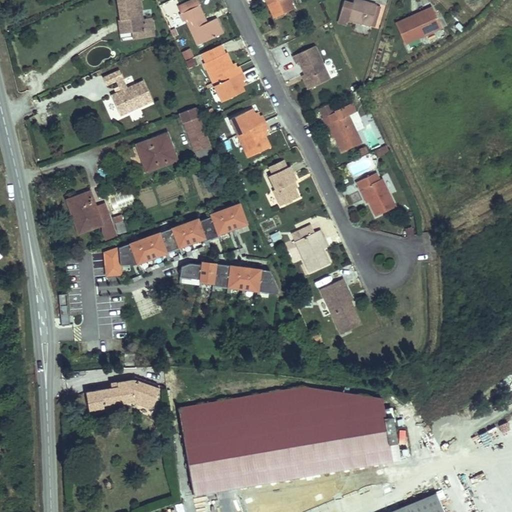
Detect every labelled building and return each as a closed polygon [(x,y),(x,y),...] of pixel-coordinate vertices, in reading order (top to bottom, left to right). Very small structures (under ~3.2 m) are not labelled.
[(140,0),(116,0),(120,20),(123,20),(124,33),(132,32),(144,30),(145,37),(155,36),(152,17),(143,19),(140,0)] [(192,0),(186,3),(189,10),(199,5),(196,0),(192,0)] [(265,0),(274,18),(277,16),(269,0),(265,0)] [(269,0),(277,16),(294,8),(289,0),(269,0)] [(348,19),(370,26),(376,5),(359,0),(353,0),(352,5),(344,2),(340,16),(348,19)] [(197,45),(223,33),(216,18),(207,22),(199,5),(189,10),(186,3),(179,6),(197,45)] [(376,5),(370,26),(374,27),(380,6),(376,5)] [(395,23),(405,44),(441,28),(432,7),(425,10),(426,12),(415,17),(414,15),(395,23)] [(338,22),(346,25),(348,19),(340,16),(338,22)] [(455,26),(461,32),(465,29),(458,22),(455,26)] [(133,39),(145,37),(144,30),(132,32),(133,39)] [(223,44),(200,54),(204,63),(227,52),(223,44)] [(315,46),(293,56),(297,63),(299,62),(305,74),(311,87),(330,79),(315,46)] [(183,52),(186,58),(192,55),(189,49),(183,52)] [(204,63),(215,85),(242,73),(238,66),(237,67),(234,68),(232,65),(227,52),(204,63)] [(186,61),(189,68),(195,65),(193,58),(186,61)] [(111,95),(121,116),(153,101),(143,80),(127,87),(119,70),(103,77),(107,85),(116,81),(119,86),(121,90),(116,93),(111,95)] [(215,85),(222,101),(244,91),(242,85),(240,82),(243,80),(245,80),(242,73),(215,85)] [(302,75),(308,88),(311,87),(305,74),(302,75)] [(319,108),(323,117),(335,112),(335,111),(331,103),(319,108)] [(356,112),(352,103),(335,111),(335,112),(323,117),(323,118),(326,125),(329,124),(335,136),(342,152),(362,142),(349,115),(356,112)] [(180,113),(184,122),(198,117),(195,107),(180,113)] [(230,119),(237,135),(264,122),(261,115),(259,116),(257,117),(255,114),(252,108),(230,119)] [(184,122),(194,150),(209,145),(198,117),(184,122)] [(237,135),(248,157),(270,147),(264,134),(263,131),(266,130),(267,129),(264,122),(237,135)] [(326,125),(332,138),(335,136),(329,124),(326,125)] [(373,127),(363,131),(371,148),(380,144),(373,127)] [(144,156),(149,170),(177,160),(167,133),(137,144),(141,157),(144,156)] [(194,150),(198,160),(212,155),(209,145),(194,150)] [(375,150),(378,156),(383,153),(381,147),(375,150)] [(273,190),(280,205),(299,197),(295,188),(292,182),(296,180),(290,166),(287,168),(284,161),(270,167),(273,174),(269,176),(275,189),(273,190)] [(369,176),(372,183),(379,180),(376,172),(369,176)] [(369,176),(356,182),(360,190),(362,188),(369,201),(376,216),(395,207),(382,178),(379,180),(372,183),(369,176)] [(360,190),(366,203),(369,201),(362,188),(360,190)] [(76,214),(73,215),(79,233),(101,224),(102,232),(105,240),(116,236),(104,204),(95,207),(90,192),(71,198),(76,214)] [(67,200),(73,215),(76,214),(71,198),(67,200)] [(232,228),(247,223),(240,203),(225,208),(232,228)] [(225,208),(211,214),(212,216),(219,235),(218,233),(232,228),(225,208)] [(113,218),(116,226),(123,223),(121,216),(113,218)] [(212,216),(199,221),(205,238),(206,240),(219,235),(212,216)] [(198,218),(185,223),(192,243),(205,238),(199,221),(198,218)] [(116,226),(118,233),(126,231),(123,223),(116,226)] [(185,223),(172,228),(179,247),(192,243),(185,223)] [(233,231),(235,236),(236,235),(235,230),(248,225),(247,223),(232,228),(233,231)] [(295,241),(309,272),(329,263),(322,249),(318,239),(323,237),(320,230),(314,232),(311,225),(297,231),(301,239),(295,241)] [(172,228),(159,232),(166,252),(179,247),(172,228)] [(221,241),(222,240),(220,235),(233,231),(232,228),(218,233),(219,235),(219,237),(221,241)] [(292,234),(295,241),(301,239),(297,231),(292,234)] [(159,232),(145,238),(152,258),(167,253),(166,252),(159,232)] [(270,235),(273,241),(281,237),(278,232),(270,235)] [(208,245),(209,247),(210,246),(208,241),(219,237),(219,235),(206,240),(208,245)] [(318,239),(322,249),(328,246),(323,237),(318,239)] [(145,238),(130,243),(137,263),(152,258),(145,238)] [(130,243),(119,247),(120,259),(120,265),(129,264),(130,266),(137,263),(130,243)] [(180,249),(182,254),(183,254),(181,248),(193,244),(192,243),(179,247),(180,249)] [(119,247),(104,252),(105,260),(120,259),(119,247)] [(167,253),(169,259),(170,258),(168,253),(180,249),(179,247),(166,252),(167,253)] [(137,263),(140,270),(141,270),(140,265),(153,260),(152,258),(137,263)] [(120,259),(105,260),(106,268),(120,267),(120,265),(120,259)] [(216,263),(202,261),(202,264),(200,279),(200,281),(213,283),(216,263)] [(190,263),(181,266),(180,276),(191,278),(200,279),(202,264),(190,263)] [(231,265),(216,263),(213,283),(213,285),(228,286),(231,265)] [(120,267),(121,272),(123,272),(122,267),(130,266),(129,264),(120,265),(120,267)] [(245,267),(231,265),(228,286),(243,288),(245,267)] [(120,267),(106,268),(106,276),(121,274),(121,272),(120,267)] [(260,269),(245,267),(243,288),(258,290),(260,269)] [(270,270),(260,269),(258,290),(269,292),(277,293),(278,289),(270,270)] [(320,289),(341,333),(361,324),(344,287),(346,286),(343,278),(320,289)] [(344,287),(350,301),(353,300),(346,286),(344,287)] [(318,302),(324,315),(331,312),(325,298),(318,302)] [(60,306),(61,325),(69,325),(68,305),(60,306)] [(311,338),(316,347),(323,343),(321,340),(316,342),(314,337),(311,338)] [(153,404),(159,388),(135,379),(117,382),(118,387),(112,387),(86,392),(89,408),(104,406),(103,404),(133,399),(133,396),(153,404)] [(401,459),(392,408),(384,409),(382,398),(301,386),(179,408),(183,430),(194,494),(401,459)] [(153,404),(133,396),(133,399),(134,401),(152,408),(153,404)] [(475,498),(487,491),(475,472),(463,479),(475,498)] [(444,511),(436,492),(387,511),(444,511)]
